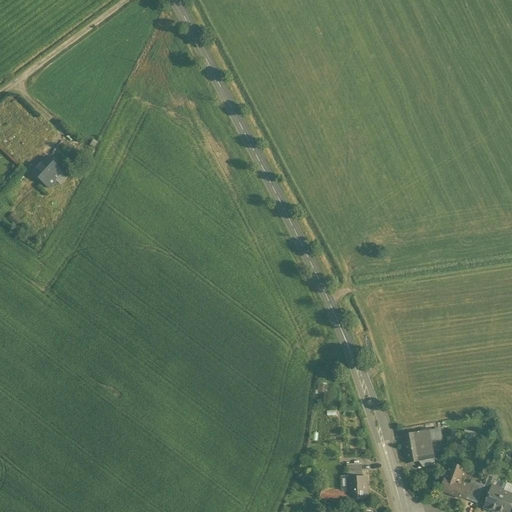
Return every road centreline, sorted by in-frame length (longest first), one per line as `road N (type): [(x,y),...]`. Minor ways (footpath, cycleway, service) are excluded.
road 1 (unclassified): [(341,331),(173,0)]
road 2 (residential): [(401,507),(341,331)]
road 3 (track): [(125,0),(0,93)]
